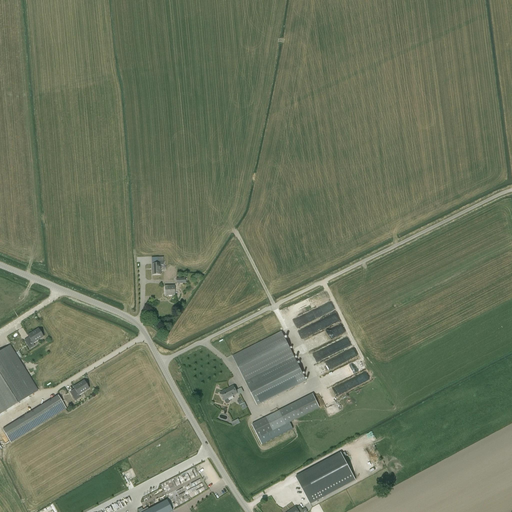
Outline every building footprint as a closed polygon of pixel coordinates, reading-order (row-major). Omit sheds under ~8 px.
[(157,261),(157,264),(152,264),(152,275),(160,274),(160,266),(163,265),(163,261),(157,261)] [(164,286),(165,295),(174,295),(174,285),(164,286)] [(315,311),(290,324),(293,330),(318,317),(315,311)] [(336,317),(298,332),(301,338),(338,323),(336,317)] [(343,327),(300,346),(303,352),(345,333),(343,327)] [(29,349),(34,346),(33,343),(43,337),(39,330),(32,334),(31,333),(28,335),(30,339),(28,341),(30,343),(27,345),(29,349)] [(232,356),(245,382),(257,405),(306,381),(281,332),(232,356)] [(337,345),(312,355),(314,361),(336,352),(336,351),(339,349),(337,345)] [(0,413),(37,391),(9,346),(0,351),(0,413)] [(351,352),(315,367),(318,374),(354,359),(351,352)] [(346,369),(347,373),(344,374),(345,376),(361,369),(358,363),(346,369)] [(75,401),(80,398),(78,395),(89,388),(84,381),(77,386),(77,385),(73,387),(76,391),(74,392),(75,395),(72,397),(75,401)] [(237,393),(233,386),(220,393),(221,395),(220,396),(221,398),(223,398),(223,400),(224,400),(226,403),(227,404),(229,403),(229,402),(227,398),(237,393)] [(258,438),(319,407),(313,394),(251,425),(258,438)] [(58,396),(2,430),(10,443),(66,409),(58,396)] [(296,477),(310,504),(356,480),(341,453),(296,477)] [(189,497),(205,490),(199,476),(165,491),(167,495),(168,495),(172,502),(189,495),(189,497)] [(142,510),(138,511),(170,511),(172,511),(167,500),(148,509),(147,507),(142,510)]
